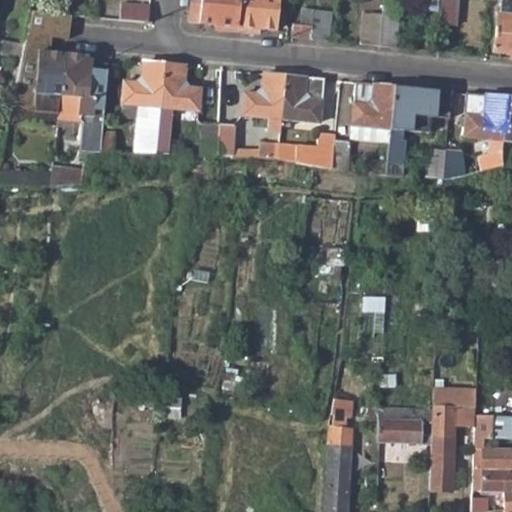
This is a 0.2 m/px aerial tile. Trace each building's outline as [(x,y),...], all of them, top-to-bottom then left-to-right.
[(189,0),(188,23),(215,25),(215,31),(235,33),(237,0),(189,0)] [(237,0),(235,33),(257,36),(258,30),(276,32),(278,0),(237,0)] [(427,0),(426,8),(429,8),(428,21),(437,22),(439,0),(438,0),(427,0)] [(438,0),(439,0),(437,22),(437,25),(456,27),(459,2),(448,0),(438,0)] [(511,1),(503,0),(501,14),(511,15),(511,1)] [(120,4),(119,21),(148,24),(149,7),(120,4)] [(381,16),(379,47),(396,48),(400,7),(382,5),(381,16)] [(292,24),(292,39),(328,42),(331,13),(303,10),(301,25),(292,24)] [(9,110),(57,114),(58,110),(63,54),(63,53),(44,51),(45,37),(65,39),(67,20),(28,12),(22,43),(19,56),(9,110)] [(363,14),(360,45),(379,47),(381,16),(363,14)] [(497,14),(494,52),(511,53),(511,59),(511,15),(501,14),(497,14)] [(0,53),(19,56),(22,43),(0,38),(0,53)] [(58,110),(81,113),(82,98),(104,100),(108,70),(93,69),(93,61),(86,60),(86,56),(63,54),(58,110)] [(124,81),(123,102),(139,104),(133,154),(154,155),(157,131),(159,106),(164,64),(143,62),(142,78),(137,83),(124,81)] [(164,64),(159,106),(198,109),(200,88),(186,87),(183,82),(185,65),(164,64)] [(245,92),(243,113),(273,116),(273,121),(279,122),(283,75),(264,73),(263,89),(258,94),(245,92)] [(283,75),(279,122),(285,123),(285,117),(318,121),(322,78),(283,75)] [(355,81),(350,125),(381,128),(380,140),(388,141),(394,85),(355,81)] [(386,162),(384,178),(388,179),(402,179),(403,163),(399,163),(403,130),(429,133),(431,117),(448,119),(451,91),(394,85),(388,141),(386,162)] [(466,93),(464,114),(465,114),(464,136),(489,138),(489,152),(481,155),(484,171),(505,166),(500,151),(501,144),(506,97),(466,93)] [(511,97),(506,97),(501,144),(507,145),(508,140),(511,140),(511,97)] [(194,122),(190,158),(214,159),(217,124),(194,122)] [(217,124),(214,159),(228,160),(231,126),(217,124)] [(349,138),(380,140),(381,128),(350,125),(349,138)] [(101,132),(99,152),(113,153),(115,130),(102,129),(101,132)] [(157,131),(154,155),(169,157),(171,142),(165,141),(166,132),(157,131)] [(88,133),(86,152),(99,152),(101,132),(88,133)] [(277,143),(275,162),(330,172),(332,151),(333,140),(313,138),(312,146),(277,143)] [(277,143),(258,143),(257,161),(275,162),(277,143)] [(511,147),(500,151),(505,166),(505,167),(511,164),(511,147)] [(428,148),(424,179),(441,180),(445,150),(428,148)] [(445,150),(441,180),(457,178),(460,152),(445,150)] [(332,151),(330,172),(345,176),(347,153),(332,151)] [(369,160),(368,178),(384,178),(386,162),(369,160)] [(49,188),(58,188),(81,187),(83,174),(51,168),(51,174),(49,188)] [(0,186),(43,188),(43,174),(0,172),(0,186)] [(476,391),(434,390),(433,410),(431,444),(429,488),(452,491),(454,427),(475,427),(475,417),(476,391)] [(324,433),(324,435),(324,445),(328,445),(322,511),(345,511),(351,425),(343,425),(344,414),(350,414),(352,397),(331,396),(328,413),(332,413),(331,424),(325,424),(324,433)] [(380,409),(378,440),(378,443),(431,444),(433,410),(380,409)] [(493,418),(475,417),(475,427),(473,490),(501,490),(500,511),(511,511),(511,450),(485,450),(485,439),(493,440),(493,418)] [(48,456),(79,460),(81,445),(51,440),(48,456)] [(23,497),(71,503),(73,486),(26,481),(23,497)]
